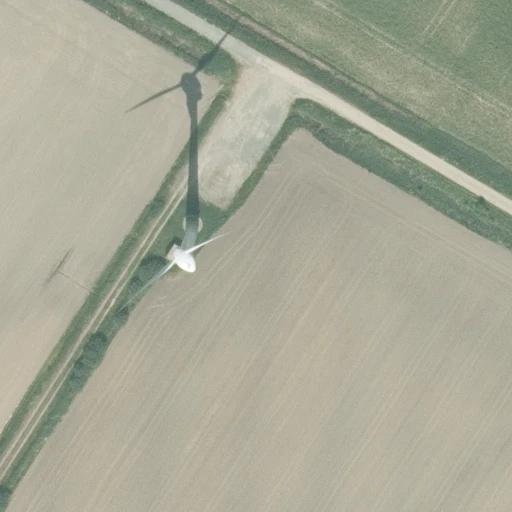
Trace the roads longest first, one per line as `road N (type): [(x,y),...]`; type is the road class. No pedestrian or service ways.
road 1 (track): [(0,441),(251,47)]
road 2 (unclassified): [(511,200),(173,0)]
